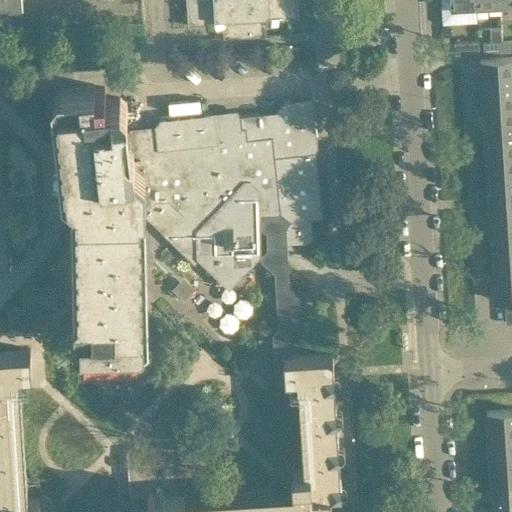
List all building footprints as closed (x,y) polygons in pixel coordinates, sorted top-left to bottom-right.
[(0,0),(0,12),(22,10),(21,0),(0,0)] [(296,0),(285,0),(242,3),(244,35),(264,34),(263,21),(278,22),(278,18),(298,17),(296,0)] [(477,10),(476,0),(451,0),(452,7),(466,7),(466,10),(477,10)] [(476,0),(477,10),(488,9),(488,5),(500,4),(500,0),(476,0)] [(242,3),(187,6),(188,24),(208,23),(209,27),(223,23),(224,37),(244,35),(242,3)] [(463,41),(454,42),(455,54),(480,52),(479,40),(463,41)] [(505,40),(483,42),(484,52),(506,51),(505,41),(505,40)] [(481,74),(481,83),(511,81),(511,56),(480,59),(480,60),(481,60),(482,74),(481,74)] [(483,93),(484,107),(511,105),(511,81),(481,83),(482,93),(483,93)] [(95,83),(77,85),(58,87),(56,90),(57,99),(53,103),(58,107),(60,131),(57,135),(61,139),(64,163),(60,167),(65,171),(66,182),(63,187),(65,206),(77,216),(76,218),(76,240),(78,241),(74,245),(78,249),(77,250),(77,271),(76,272),(79,274),(75,278),(79,281),(77,283),(77,304),(79,306),(74,311),(74,321),(80,326),(80,342),(81,342),(82,368),(83,368),(83,365),(88,365),(91,367),(95,367),(97,365),(105,365),(107,367),(111,367),(113,365),(121,365),(123,367),(127,367),(129,364),(138,364),(138,367),(139,367),(138,333),(147,324),(143,320),(142,296),(146,292),(142,288),(141,264),(145,260),(141,256),(141,232),(145,228),(141,224),(140,213),(142,211),(195,262),(201,255),(229,283),(257,254),(258,256),(261,254),(260,210),(274,209),(274,213),(286,223),(285,225),(286,240),(308,239),(312,234),(310,217),(323,215),(316,150),(318,150),(313,96),(284,99),(278,107),(278,109),(216,116),(210,111),(161,117),(155,124),(156,127),(128,129),(124,126),(123,115),(128,109),(127,101),(120,96),(107,97),(105,85),(95,86),(95,83)] [(511,105),(484,107),(485,122),(484,122),(485,131),(511,129),(511,105)] [(486,141),(487,155),(511,153),(511,129),(485,131),(485,141),(486,141)] [(487,169),(488,178),(511,176),(511,153),(487,155),(488,169),(487,169)] [(489,187),(490,201),(511,200),(511,176),(488,178),(488,187),(489,187)] [(490,216),(491,226),(511,224),(511,200),(490,201),(491,216),(490,216)] [(492,235),(493,250),(511,248),(511,224),(491,226),(491,236),(492,235)] [(493,264),(494,274),(511,272),(511,248),(493,250),(494,264),(493,264)] [(511,297),(511,272),(494,274),(494,284),(496,284),(496,297),(495,297),(495,299),(505,298),(511,297)] [(56,287),(23,287),(24,308),(41,307),(56,307),(56,287)] [(24,308),(8,308),(9,329),(41,328),(41,307),(24,308)] [(31,348),(0,350),(0,511),(331,511),(330,492),(341,491),(332,353),(312,354),(288,356),(284,356),(285,377),(297,376),(298,395),(303,468),(291,469),(288,465),(286,467),(284,469),(283,471),(282,474),(281,476),(280,479),(279,481),(279,484),(279,487),(220,491),(202,492),(201,472),(200,457),(128,462),(131,508),(74,511),(54,511),(53,508),(52,505),(50,503),(48,501),(46,499),(44,497),(42,495),(40,497),(29,498),(22,390),(21,385),(20,371),(32,370),(31,348)] [(488,421),(489,435),(511,433),(511,408),(486,410),(487,421),(488,421)] [(489,449),(489,459),(511,457),(511,433),(489,435),(490,449),(489,449)] [(491,468),(492,483),(511,481),(511,457),(489,459),(490,468),(491,468)] [(492,497),(493,507),(511,505),(511,481),(492,483),(493,497),(492,497)]
